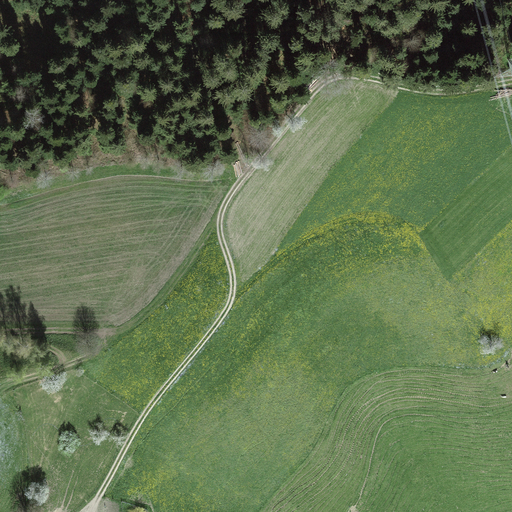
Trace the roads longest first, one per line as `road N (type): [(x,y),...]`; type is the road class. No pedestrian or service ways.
road 1 (track): [(317,89),(234,186),(218,217),(234,295),(135,427),(90,511)]
road 2 (track): [(218,217),(160,303),(130,322),(0,333)]
road 3 (track): [(317,89),(511,81)]
road 4 (track): [(93,354),(23,501)]
road 5 (track): [(0,389),(93,354),(130,322)]
road 6 (track): [(20,511),(22,435),(14,409),(0,397)]
